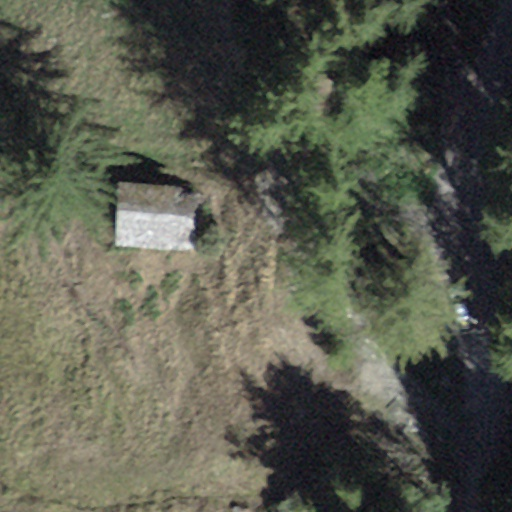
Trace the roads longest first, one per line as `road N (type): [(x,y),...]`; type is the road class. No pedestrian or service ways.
road 1 (track): [(477,511),(485,464),(465,236),(474,127),(508,0)]
road 2 (track): [(430,0),(474,127)]
